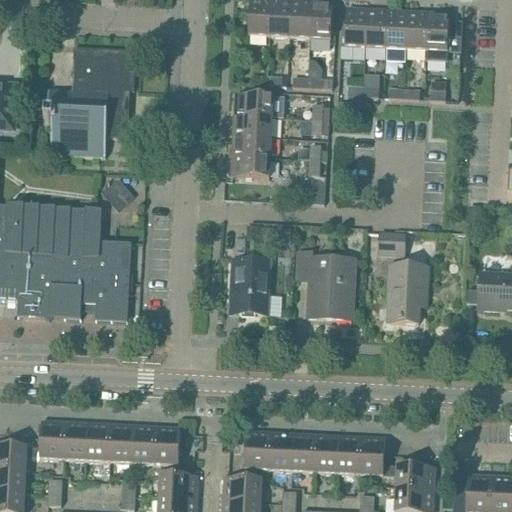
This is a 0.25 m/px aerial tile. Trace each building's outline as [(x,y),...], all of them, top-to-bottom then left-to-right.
[(248,40),(269,41),(270,3),(250,2),(248,40)] [(270,3),(269,41),(290,42),(292,4),(270,3)] [(292,4),(290,42),(310,43),(312,5),(292,4)] [(312,5),(310,43),(331,44),(333,6),(312,5)] [(341,51),(340,63),(365,65),(365,52),(367,26),(367,13),(346,12),(345,51),(341,51)] [(367,26),(365,52),(385,53),(386,31),(386,14),(367,13),(367,26)] [(386,31),(385,53),(386,53),(386,66),(387,66),(404,67),(405,54),(406,54),(407,36),(408,16),(386,14),(386,31)] [(407,36),(406,54),(426,55),(427,31),(428,17),(408,16),(407,36)] [(426,55),(426,65),(446,66),(446,56),(461,57),(462,26),(448,25),(448,18),(428,17),(427,31),(426,55)] [(127,143),(129,119),(123,118),(124,107),(125,95),(134,96),(136,56),(74,53),(73,54),(71,97),(48,95),(47,114),(44,114),(44,125),(52,126),(50,160),(51,160),(51,162),(69,163),(70,160),(105,162),(106,142),(127,143)] [(251,90),(266,91),(267,81),(251,80),(251,90)] [(267,81),(266,91),(281,91),(281,81),(267,81)] [(292,93),(307,93),(308,83),(292,82),(292,93)] [(308,83),(307,93),(331,95),(331,84),(308,83)] [(363,102),(363,101),(364,92),(348,91),(347,101),(363,102)] [(378,93),(364,92),(363,101),(363,102),(363,107),(374,108),(374,102),(378,102),(378,93)] [(0,133),(8,134),(10,94),(0,93),(0,133)] [(388,103),(404,104),(405,94),(388,93),(388,103)] [(405,94),(404,104),(418,105),(419,95),(405,94)] [(429,105),(440,106),(445,106),(446,95),(430,94),(429,105)] [(235,99),(234,119),(272,121),(273,101),(235,99)] [(311,110),(311,124),(328,124),(328,113),(322,112),(323,110),(311,110)] [(234,119),(233,140),(271,142),(272,121),(234,119)] [(321,141),(321,139),(327,139),(328,124),(311,124),(310,140),(321,141)] [(233,140),(232,160),(270,163),(271,142),(233,140)] [(309,151),(309,164),(309,165),(320,165),(320,151),(309,151)] [(269,184),(270,163),(232,160),(231,182),(269,184)] [(319,182),(320,165),(309,165),(308,181),(319,182)] [(117,183),(102,197),(118,215),(133,202),(117,183)] [(0,304),(16,306),(15,321),(80,325),(81,309),(96,309),(95,325),(127,327),(131,248),(100,247),(101,216),(84,214),(84,215),(70,214),(70,213),(55,213),(55,212),(39,212),(40,210),(24,212),(24,209),(10,209),(10,210),(0,209),(0,226),(0,304)] [(467,226),(480,227),(481,211),(468,210),(467,226)] [(247,230),(246,244),(260,245),(272,246),(273,233),(261,232),(261,231),(247,230)] [(377,260),(403,261),(404,240),(378,239),(377,260)] [(298,285),(310,286),(308,323),(352,325),(355,266),(312,264),(313,258),(299,257),(298,285)] [(232,265),(229,319),(267,321),(269,267),(232,265)] [(427,274),(391,272),(388,327),(418,329),(419,314),(425,314),(427,274)] [(467,295),(466,309),(478,310),(477,314),(497,315),(497,313),(511,313),(511,280),(479,279),(478,295),(467,295)] [(0,450),(0,486),(25,487),(26,464),(39,464),(38,466),(63,467),(64,427),(40,426),(39,452),(0,450)] [(64,427),(63,467),(87,468),(88,428),(64,427)] [(88,428),(87,468),(109,469),(112,429),(88,428)] [(112,429),(109,469),(133,470),(133,430),(112,429)] [(133,430),(133,470),(155,471),(157,431),(133,430)] [(157,431),(155,471),(178,472),(180,432),(157,431)] [(222,483),(220,511),(260,511),(263,477),(383,482),(383,481),(395,482),(393,511),(433,511),(435,473),(383,470),(384,443),(245,437),(243,484),(222,483)] [(451,511),(511,511),(511,481),(468,479),(468,465),(454,464),(451,511)] [(158,480),(157,504),(197,506),(198,482),(158,480)] [(46,510),(60,511),(62,485),(48,485),(46,510)] [(0,511),(24,511),(25,487),(0,486),(0,511)] [(120,511),(134,511),(135,489),(121,488),(120,511)] [(281,511),(295,511),(296,497),(282,497),(281,511)] [(360,500),(358,511),(373,511),(374,501),(360,500)]
